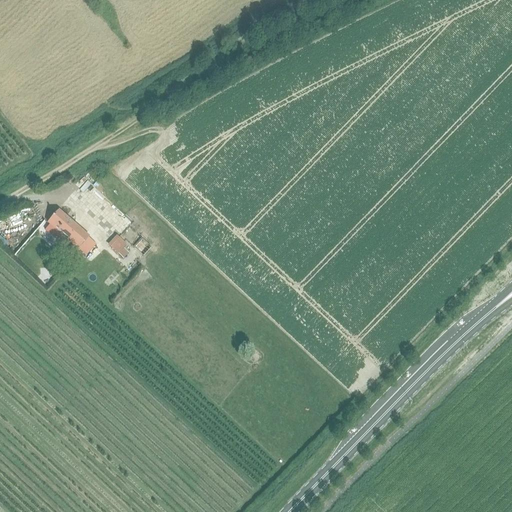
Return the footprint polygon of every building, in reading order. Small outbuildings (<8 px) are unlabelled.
[(50,225),(45,231),(58,242),(63,237),(78,250),(86,257),(96,246),(88,239),(89,237),(59,211),(48,224),(50,225)] [(127,222),(120,230),(131,239),(138,231),(127,222)] [(18,241),(28,229),(23,225),(13,237),(18,241)] [(142,250),(151,241),(142,233),(133,242),(142,250)] [(123,260),(129,254),(123,249),(126,246),(118,239),(110,248),(123,260)]
